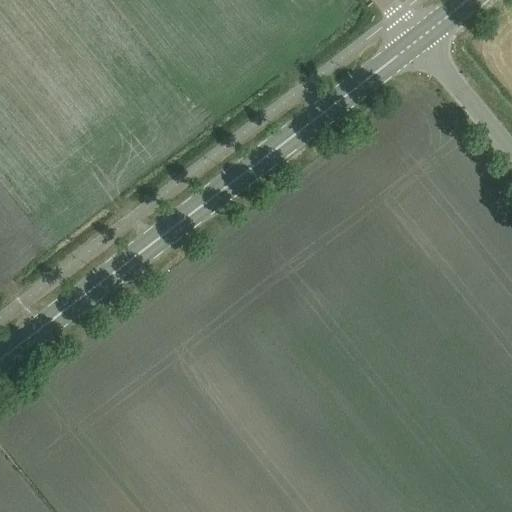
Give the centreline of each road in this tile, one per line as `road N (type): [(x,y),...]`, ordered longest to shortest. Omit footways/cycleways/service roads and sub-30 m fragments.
road 1 (tertiary): [(0,359),(417,40)]
road 2 (unclassified): [(511,152),(417,40)]
